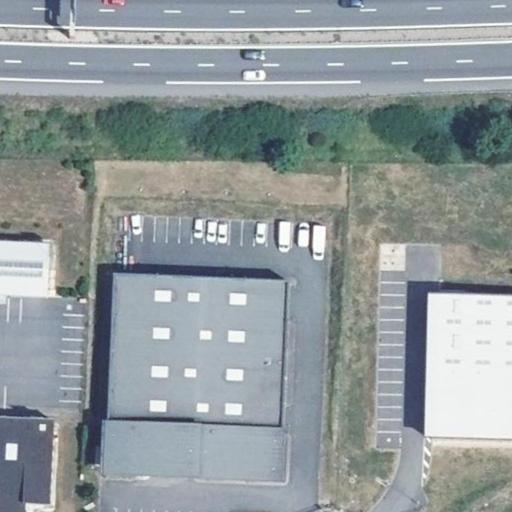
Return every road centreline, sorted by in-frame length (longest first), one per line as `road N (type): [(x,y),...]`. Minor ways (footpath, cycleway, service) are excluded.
road 1 (motorway): [(0,60),(322,71),(511,62)]
road 2 (motorway): [(511,12),(0,11)]
